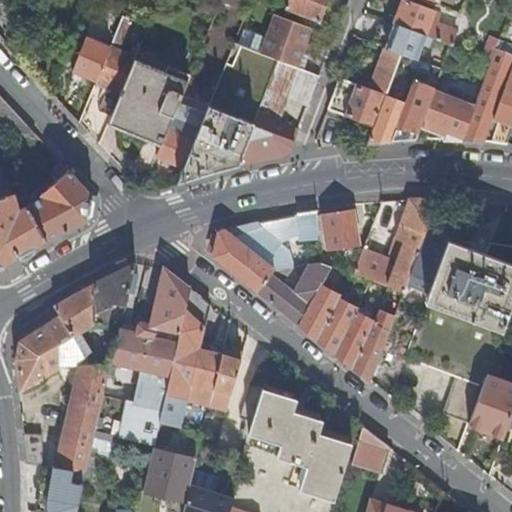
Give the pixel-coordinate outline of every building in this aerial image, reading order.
[(223,0),(246,10),(249,0),(223,0)] [(289,0),(288,0),(277,0),(275,5),(319,22),(327,2),(346,9),(349,0),(289,0)] [(431,37),(451,44),(456,29),(431,20),(435,10),(408,0),(404,0),(395,23),(431,37)] [(276,14),(267,38),(262,53),(279,60),(297,66),(311,27),(276,14)] [(97,81),(95,85),(107,91),(100,111),(112,116),(135,59),(136,57),(121,50),(132,21),(122,17),(111,46),(97,81)] [(380,24),(373,43),(385,47),(402,54),(417,59),(422,44),(427,46),(431,37),(395,23),(393,29),(380,24)] [(262,53),(267,38),(244,29),(238,44),(262,53)] [(491,35),(488,43),(498,47),(501,39),(491,35)] [(97,81),(111,46),(87,36),(73,71),(97,81)] [(511,54),(511,43),(501,39),(498,47),(497,48),(511,54)] [(498,47),(488,43),(483,56),(493,60),(497,48),(498,47)] [(386,95),(402,54),(385,47),(383,48),(381,50),(378,55),(378,60),(380,64),(370,90),(341,78),(326,115),(342,121),(345,114),(374,126),(386,95)] [(511,66),(511,54),(497,48),(493,60),(476,105),(462,140),(475,141),(484,141),(493,117),(511,66)] [(112,116),(108,124),(160,145),(187,80),(135,59),(112,116)] [(262,106),(282,114),(289,96),(309,104),(320,75),(297,66),(279,60),(262,106)] [(422,61),(406,103),(392,140),(415,139),(434,89),(435,87),(424,82),(430,64),(422,61)] [(511,130),(511,66),(493,117),(500,120),(492,142),(498,143),(507,144),(511,130)] [(476,105),(434,89),(415,139),(440,140),(462,140),(476,105)] [(0,132),(36,134),(0,94),(0,132)] [(406,103),(386,95),(374,126),(368,141),(377,141),(392,140),(406,103)] [(179,102),(206,113),(207,109),(208,106),(182,96),(179,102)] [(206,113),(179,102),(157,155),(185,166),(206,113)] [(237,121),(239,116),(209,104),(208,106),(207,109),(237,121)] [(279,121),(282,114),(262,106),(259,113),(279,121)] [(255,123),(239,116),(237,121),(207,109),(206,113),(185,166),(178,182),(209,173),(239,165),(255,123)] [(300,128),(279,121),(259,113),(255,123),(239,165),(253,161),(266,158),(285,153),(293,148),(300,128)] [(18,211),(13,194),(7,195),(0,172),(0,165),(5,164),(0,136),(0,265),(3,266),(25,253),(48,241),(28,206),(18,211)] [(92,195),(62,162),(54,169),(61,177),(43,192),(44,195),(28,206),(48,241),(70,229),(88,220),(92,195)] [(392,259),(363,249),(353,271),(404,292),(420,249),(434,213),(439,199),(410,200),(397,238),(406,241),(408,250),(402,269),(395,269),(392,259)] [(300,240),(319,239),(318,210),(278,217),(263,221),(229,229),(220,231),(214,257),(257,291),(273,270),(265,263),(280,242),(300,234),(300,240)] [(354,211),(324,215),(329,248),(359,244),(354,211)] [(420,249),(442,257),(447,245),(456,221),(434,213),(420,249)] [(443,413),(468,423),(487,372),(511,304),(511,269),(447,245),(442,257),(407,354),(405,358),(456,377),(443,413)] [(322,284),(333,265),(319,262),(310,263),(293,293),(276,279),(278,275),(277,269),(273,270),(257,291),(279,308),(300,325),(322,284)] [(95,284),(96,320),(121,329),(135,264),(112,276),(95,284)] [(189,298),(191,288),(181,281),(166,269),(152,324),(143,322),(140,324),(138,333),(121,329),(112,363),(141,369),(141,370),(135,399),(134,404),(129,402),(121,438),(155,446),(160,422),(163,410),(164,405),(169,385),(189,298)] [(60,315),(84,356),(91,351),(80,332),(96,320),(95,284),(75,295),(55,307),(60,315)] [(341,295),(322,284),(300,325),(308,332),(318,339),(339,298),(341,295)] [(210,304),(189,298),(169,385),(191,390),(202,342),(211,305),(210,304)] [(357,308),(339,298),(318,339),(335,353),(356,311),(357,308)] [(386,340),(391,327),(384,323),(387,314),(379,310),(374,321),(352,366),(360,373),(371,381),(378,363),(386,340)] [(374,321),(356,311),(335,353),(352,366),(374,321)] [(64,367),(81,365),(90,365),(84,356),(60,315),(20,342),(17,359),(20,393),(61,368),(64,367)] [(378,363),(398,379),(405,358),(407,354),(386,340),(378,363)] [(189,397),(198,400),(199,393),(206,395),(207,389),(214,390),(223,353),(213,350),(215,345),(202,342),(191,390),(189,397)] [(210,403),(228,408),(243,358),(223,353),(214,390),(210,403)] [(87,471),(96,432),(112,363),(90,365),(81,365),(64,438),(24,433),(27,455),(28,462),(45,465),(87,471)] [(468,423),(466,430),(503,443),(508,426),(510,421),(511,415),(511,380),(487,372),(468,423)] [(300,489),(335,500),(353,443),(320,432),(324,420),(294,410),(298,400),(251,384),(240,416),(253,421),(249,434),(282,445),(278,457),(307,466),(300,489)] [(160,422),(182,427),(189,397),(191,390),(169,385),(164,405),(163,410),(160,422)] [(199,393),(198,400),(210,403),(214,390),(207,389),(206,395),(199,393)] [(352,463),(381,473),(389,446),(380,439),(364,426),(352,463)] [(180,436),(202,442),(204,433),(182,427),(180,436)] [(117,453),(121,438),(96,432),(87,471),(85,480),(100,484),(108,451),(117,453)] [(144,490),(187,501),(191,484),(198,459),(154,448),(144,490)] [(87,471),(45,465),(45,511),(77,511),(85,480),(87,471)] [(230,511),(233,506),(235,498),(191,484),(187,501),(184,511),(230,511)] [(407,511),(372,501),(368,511),(407,511)]
